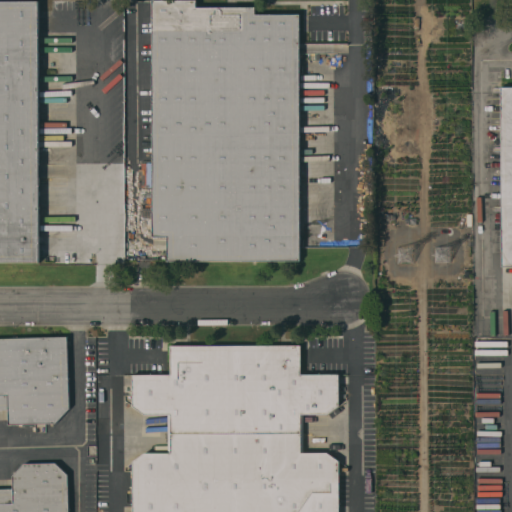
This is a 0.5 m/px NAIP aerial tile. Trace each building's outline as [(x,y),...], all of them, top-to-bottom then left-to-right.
[(44,265),(0,265),(0,0),(44,1),(44,265)] [(303,263),(170,263),(170,239),(155,239),(155,0),(199,0),(199,8),(259,8),(259,14),(303,14),(303,263)] [(511,267),(504,268),(503,192),(493,192),(493,174),(503,174),(503,89),(511,88),(511,267)] [(0,410),(7,411),(7,425),(67,423),(66,337),(0,338),(0,410)] [(338,511),(338,454),(301,454),(301,414),(338,413),(337,374),(300,375),(300,345),(169,346),(169,374),(131,375),(132,414),(167,413),(167,454),(132,454),(132,511),(338,511)] [(0,511),(67,511),(66,464),(19,465),(19,473),(11,473),(11,489),(0,489),(0,511)]
